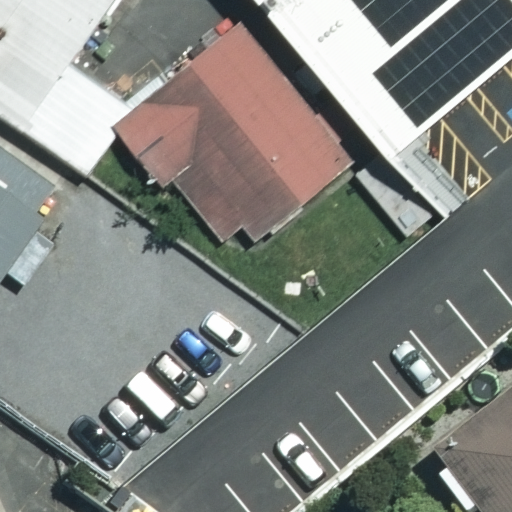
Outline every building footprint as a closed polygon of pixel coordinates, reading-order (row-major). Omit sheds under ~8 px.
[(121,0),(0,0),(0,111),(93,176),(126,129),(141,108),(77,64),(121,0)] [(362,162),(249,21),(141,108),(126,129),(170,185),(181,177),(245,256),(362,162)] [(511,144),(511,132),(456,63),(378,127),(440,203),(511,144)] [(0,283),(63,191),(0,147),(0,283)] [(511,511),(511,383),(504,372),(412,441),(464,511),(511,511)]
